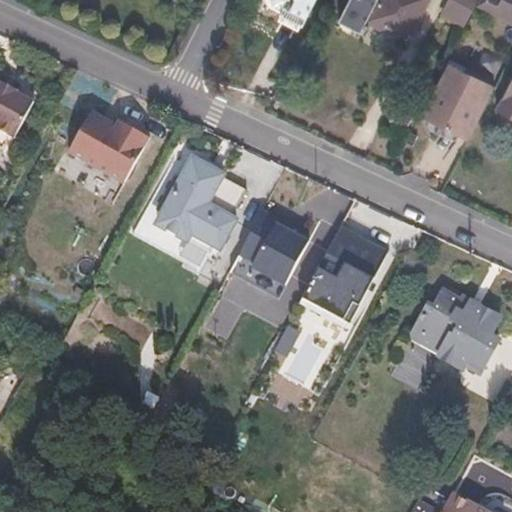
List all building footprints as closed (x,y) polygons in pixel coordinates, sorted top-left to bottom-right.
[(307,15),(314,0),(271,0),(273,4),(282,8),(280,12),(301,22),(305,14),(307,15)] [(350,0),(340,20),(363,32),(370,18),(406,36),(424,0),(350,0)] [(474,5),(476,2),(476,0),(457,0),(460,1),(452,18),(465,24),(474,5)] [(511,0),(490,0),(487,7),(479,3),(477,6),(511,23),(511,0)] [(447,62),(429,100),(438,104),(432,115),(460,129),(484,81),(447,62)] [(511,78),(496,109),(511,117),(511,78)] [(0,128),(15,136),(33,102),(17,93),(19,90),(2,82),(1,84),(0,83),(0,128)] [(394,115),(411,123),(419,104),(401,97),(394,115)] [(117,124),(91,111),(69,153),(125,183),(150,136),(119,120),(117,124)] [(0,146),(7,150),(15,136),(0,128),(0,146)] [(435,171),(449,181),(461,157),(450,149),(435,171)] [(202,165),(192,160),(182,177),(175,174),(156,209),(163,212),(157,223),(210,251),(214,244),(221,248),(236,218),(232,217),(247,189),(211,170),(212,167),(203,163),(202,165)] [(326,232),(273,204),(242,262),(297,290),(326,232)] [(391,252),(342,226),(302,301),(351,327),(391,252)] [(463,302),(446,293),(436,310),(430,307),(417,331),(420,333),(424,335),(433,340),(449,348),(444,357),(467,370),(470,363),(485,371),(500,342),(492,337),(502,320),(465,300),(463,302)] [(424,335),(420,333),(416,341),(423,345),(422,347),(441,357),(444,359),(444,357),(449,348),(433,340),(424,335)] [(161,396),(147,389),(138,405),(152,412),(161,396)] [(445,511),(478,511),(453,498),(445,511)]
